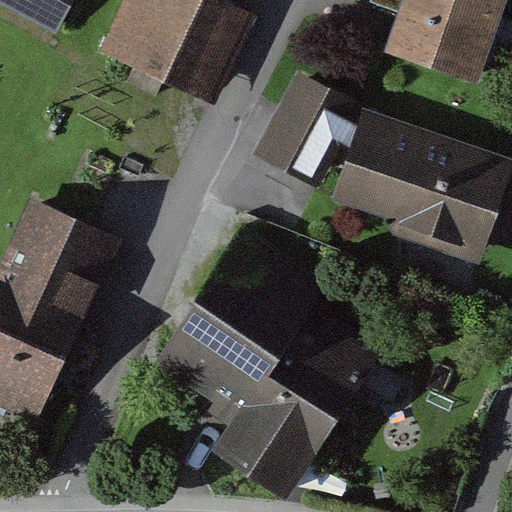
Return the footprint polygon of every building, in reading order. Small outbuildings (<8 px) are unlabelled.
[(78,0),(0,0),(61,32),(78,0)] [(229,101),(264,24),(210,0),(148,0),(124,53),(229,101)] [(511,19),(511,0),(405,0),(389,45),(489,82),(511,19)] [(511,174),(314,80),(273,166),(471,260),(511,174)] [(0,400),(44,424),(135,252),(45,205),(0,289),(0,322),(1,323),(0,324),(0,400)] [(331,278),(267,231),(162,371),(254,439),(238,461),(291,501),(397,358),(316,298),(331,278)]
